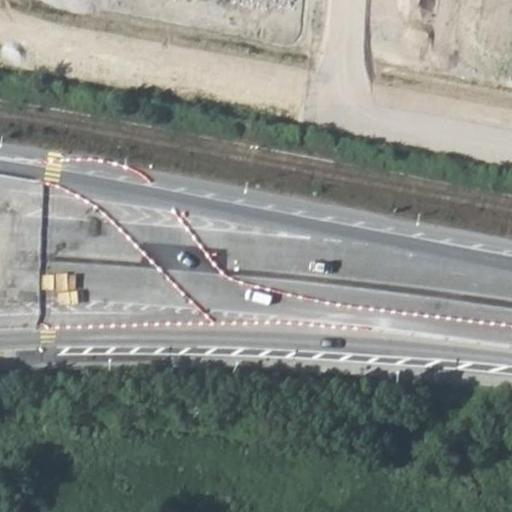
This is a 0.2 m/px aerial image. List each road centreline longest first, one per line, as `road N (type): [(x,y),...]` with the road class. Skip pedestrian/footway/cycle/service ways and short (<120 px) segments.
road 1 (primary): [(511,251),(0,156)]
road 2 (primary): [(0,340),(292,339),(511,357)]
